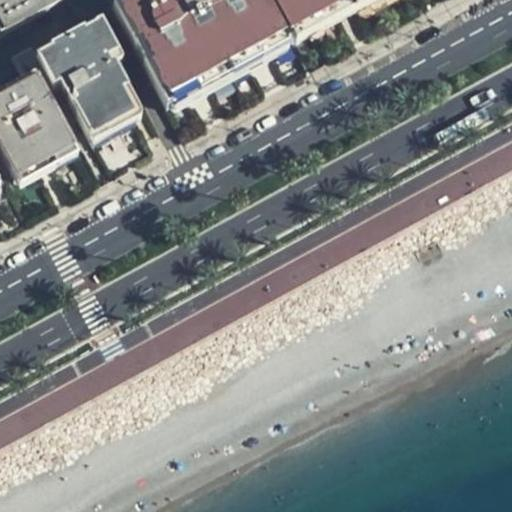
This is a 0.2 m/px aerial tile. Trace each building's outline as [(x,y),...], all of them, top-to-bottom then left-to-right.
[(0,0),(0,36),(48,9),(51,0),(0,0)] [(113,14),(167,115),(199,98),(260,65),(291,48),(264,0),(152,0),(131,12),(128,6),(113,14)] [(378,0),(264,0),(291,48),(344,19),(378,0)] [(120,68),(100,29),(35,64),(52,96),(59,91),(89,146),(134,122),(109,74),(115,71),(120,68)] [(52,96),(35,64),(30,56),(11,65),(25,89),(1,101),(0,98),(0,162),(12,185),(39,170),(71,153),(42,100),(52,96)]
